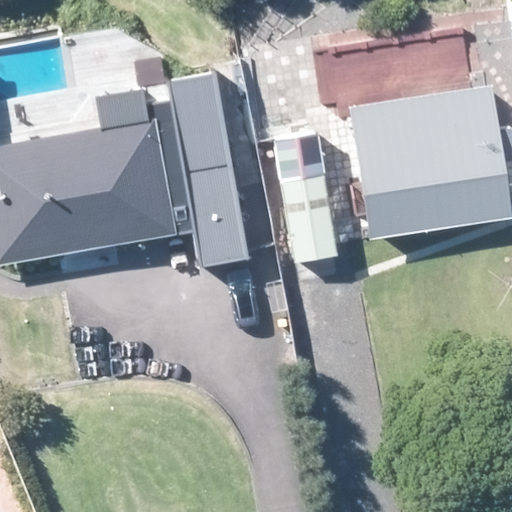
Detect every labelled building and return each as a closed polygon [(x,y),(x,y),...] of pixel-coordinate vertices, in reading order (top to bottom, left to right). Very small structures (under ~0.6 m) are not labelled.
[(308,29),(233,42),(249,135),(324,122),(308,29)] [(0,255),(195,225),(200,258),(243,251),(214,68),(169,75),(172,95),(147,99),(145,87),(95,95),(100,123),(0,138),(0,255)] [(350,103),(370,235),(511,214),(492,82),(350,103)] [(290,254),(330,238),(317,132),(276,137),(290,254)] [(331,467),(341,511),(387,511),(375,457),(331,467)]
